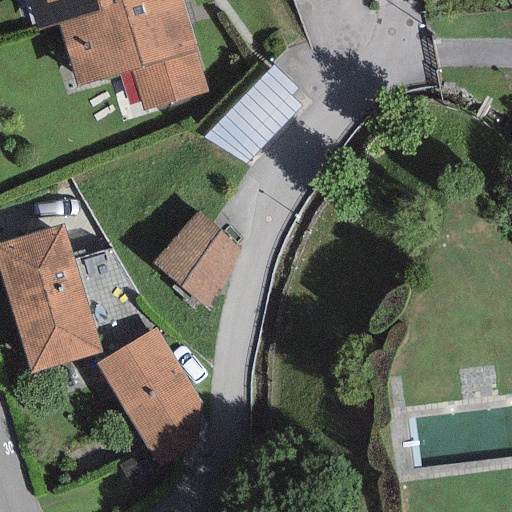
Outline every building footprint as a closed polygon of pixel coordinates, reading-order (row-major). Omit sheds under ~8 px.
[(25,0),(35,32),(57,25),(113,8),(110,0),(25,0)] [(57,25),(75,87),(130,70),(143,111),(209,91),(181,0),(110,0),(113,8),(57,25)] [(249,169),(313,106),(280,73),(216,137),(249,169)] [(200,212),(151,264),(209,309),(241,251),(200,212)] [(63,225),(0,243),(0,277),(29,375),(102,353),(63,225)] [(159,328),(97,365),(159,469),(193,448),(199,401),(159,328)]
